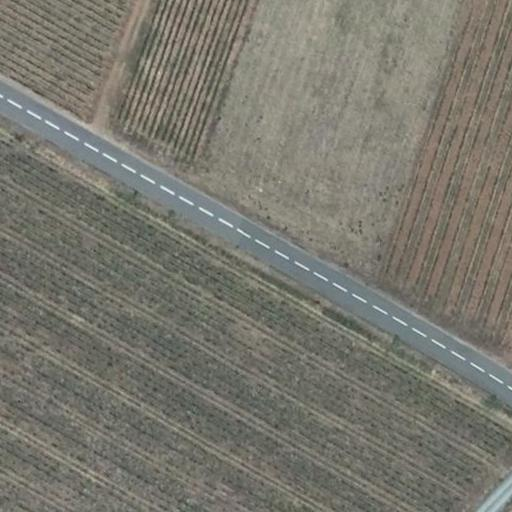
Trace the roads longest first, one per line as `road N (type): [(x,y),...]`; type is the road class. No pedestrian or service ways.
road 1 (tertiary): [(0,94),(511,389)]
road 2 (track): [(89,145),(144,0)]
